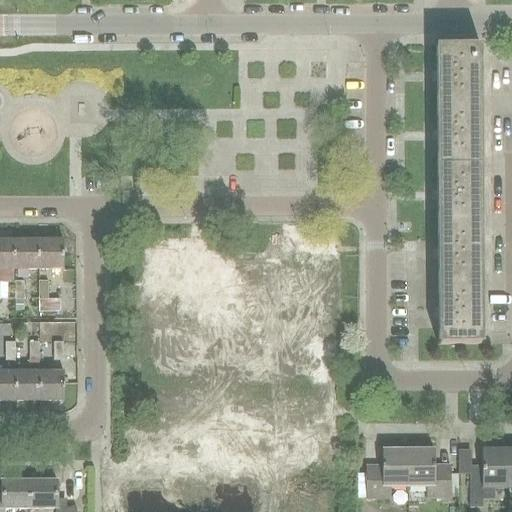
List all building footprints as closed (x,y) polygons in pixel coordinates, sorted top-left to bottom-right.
[(436,107),(471,106),(480,106),(479,48),(435,48),(435,73),(430,73),(430,84),(435,84),(436,107)] [(480,166),(480,106),(471,106),(436,107),(436,132),(431,132),(431,137),(431,143),(436,143),(436,167),(480,166)] [(481,226),(480,166),(436,167),(436,192),(431,193),(431,204),(436,203),(437,227),(481,226)] [(482,286),(481,226),(437,227),(437,252),(432,252),(432,257),(432,263),(437,263),(437,287),(482,286)] [(14,242),(0,241),(0,269),(14,270),(14,242)] [(39,270),(39,242),(14,242),(14,270),(39,270)] [(63,242),(39,242),(39,270),(63,270),(63,242)] [(23,301),(23,283),(14,283),(14,301),(23,301)] [(38,283),(38,314),(60,313),(60,300),(47,300),(47,283),(38,283)] [(482,346),(482,286),(437,287),(437,311),(432,311),(432,322),(437,322),(438,347),(482,346)] [(15,301),(15,311),(23,311),(23,301),(15,301)] [(5,361),(15,361),(14,344),(5,344),(5,361)] [(29,344),(29,361),(39,361),(39,344),(29,344)] [(63,344),(53,344),(53,362),(63,362),(63,344)] [(14,374),(0,373),(0,402),(14,402),(14,374)] [(64,373),(39,374),(39,402),(64,402),(64,373)] [(39,402),(39,374),(14,374),(14,402),(39,402)] [(407,488),(407,452),(381,452),(382,468),(366,468),(366,475),(366,500),(390,500),(390,488),(407,488)] [(407,452),(407,488),(426,488),(426,500),(449,500),(449,467),(434,467),(434,452),(407,452)] [(494,492),(507,492),(507,452),(482,452),(482,467),(469,467),(469,508),(482,508),(482,500),(494,500),(494,492)] [(357,500),(366,500),(366,475),(357,475),(357,500)] [(29,510),(29,481),(1,481),(1,489),(0,488),(0,509),(1,509),(1,511),(29,510)] [(75,511),(76,509),(64,509),(64,500),(57,500),(57,481),(29,481),(29,510),(55,510),(54,511),(75,511)]
